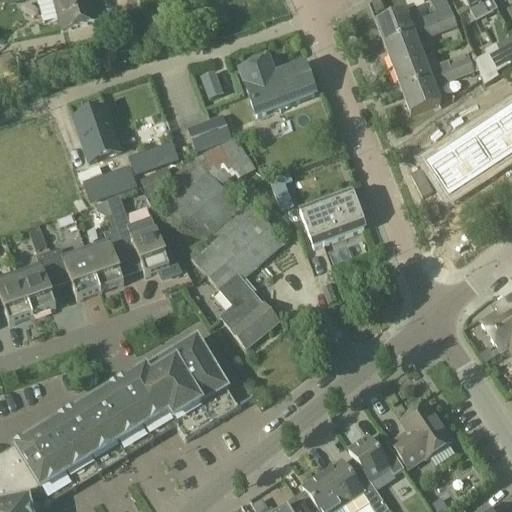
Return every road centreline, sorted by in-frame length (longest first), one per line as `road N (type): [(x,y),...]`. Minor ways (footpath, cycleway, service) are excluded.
road 1 (residential): [(429,317),(309,16)]
road 2 (tertiary): [(189,511),(429,317)]
road 3 (tertiary): [(511,443),(429,317)]
